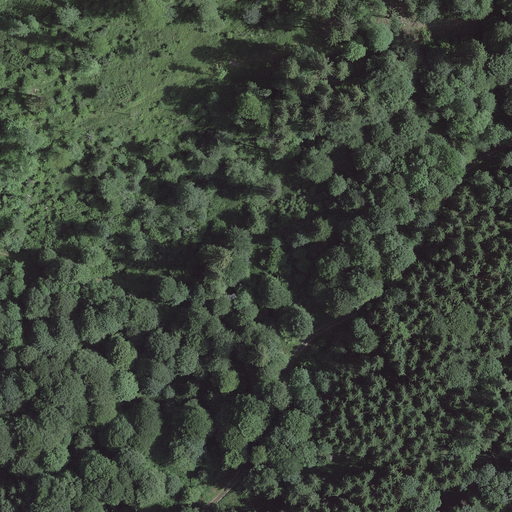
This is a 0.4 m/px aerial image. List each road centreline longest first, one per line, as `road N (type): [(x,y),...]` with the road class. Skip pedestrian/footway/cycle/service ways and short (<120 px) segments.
road 1 (track): [(207,511),(254,452),(282,383),(317,329),(362,304),(461,175),(511,145)]
road 2 (track): [(267,424),(234,340),(187,300),(48,271),(0,252)]
